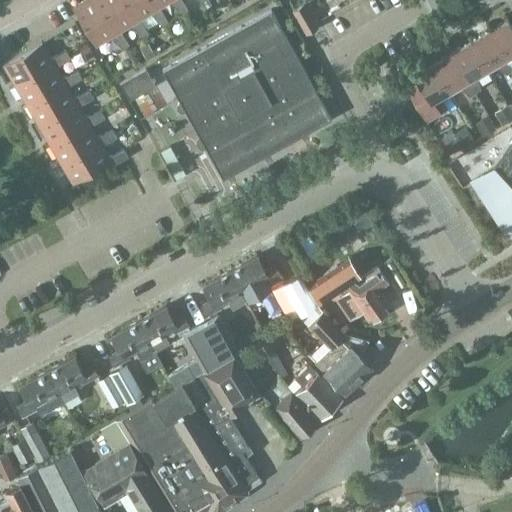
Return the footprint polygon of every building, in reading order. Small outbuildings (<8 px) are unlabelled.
[(123,49),(125,47),(96,0),(84,0),(73,7),(96,45),(111,36),(123,49)] [(142,37),(144,36),(122,0),(96,0),(125,47),(129,45),(121,30),(131,24),(142,37)] [(162,25),(164,24),(149,0),(122,0),(144,36),(149,33),(140,19),(151,12),(162,25)] [(181,13),(183,12),(176,0),(149,0),(164,24),(168,21),(160,7),(170,1),(181,13)] [(199,0),(201,2),(203,0),(202,0),(176,0),(183,12),(188,10),(182,0),(199,0)] [(310,0),(309,0),(293,10),(307,33),(318,27),(311,15),(317,11),(310,0)] [(163,69),(223,178),(331,118),(271,9),(163,69)] [(489,30),(506,60),(511,56),(511,25),(508,19),(489,30)] [(511,70),(511,69),(506,60),(489,30),(470,41),(488,71),(498,65),(507,74),(511,70)] [(478,77),(488,71),(470,41),(451,52),(475,92),(481,89),(478,77)] [(15,84),(68,54),(67,52),(51,57),(42,42),(3,64),(15,84)] [(469,96),(475,92),(451,52),(432,63),(450,93),(460,87),(469,96)] [(27,104),(80,73),(78,71),(62,77),(56,67),(71,58),(68,54),(15,84),(27,104)] [(450,93),(432,63),(414,74),(414,75),(403,81),(427,121),(444,111),(440,99),(450,93)] [(146,68),(120,82),(129,100),(155,85),(146,68)] [(38,124),(91,93),(90,91),(74,97),(68,86),(82,78),(80,73),(27,104),(38,124)] [(50,144),(103,113),(101,111),(85,116),(79,106),(94,98),(91,93),(38,124),(50,144)] [(61,163),(114,133),(113,130),(97,136),(91,126),(105,117),(103,113),(50,144),(61,163)] [(473,121),(480,133),(493,125),(486,114),(473,121)] [(114,133),(61,163),(73,183),(111,161),(113,165),(128,157),(124,150),(108,156),(102,145),(117,137),(114,133)] [(511,143),(494,168),(473,181),(508,235),(511,232),(511,143)] [(276,240),(268,244),(277,262),(285,258),(276,240)] [(230,270),(246,300),(271,286),(272,287),(284,280),(275,263),(265,269),(257,255),(230,270)] [(307,285),(319,302),(335,292),(351,316),(362,309),(368,319),(374,316),(378,318),(385,313),(384,309),(389,305),(377,287),(387,281),(378,266),(350,285),(338,264),(307,285)] [(232,308),(246,300),(230,270),(203,284),(211,299),(200,304),(206,314),(220,306),(217,302),(226,297),(232,308)] [(284,287),(297,309),(312,300),(299,278),(284,287)] [(345,333),(323,310),(316,303),(297,314),(307,325),(308,324),(330,347),(315,361),(343,392),(346,392),(373,367),(358,353),(366,339),(345,333)] [(138,320),(155,350),(169,342),(163,331),(172,326),(175,331),(188,323),(183,314),(173,319),(165,305),(138,320)] [(199,323),(219,358),(236,349),(217,313),(199,323)] [(140,358),(155,350),(138,320),(111,335),(119,349),(109,354),(114,364),(128,357),(125,352),(134,347),(140,358)] [(171,383),(219,358),(199,323),(182,332),(195,357),(166,373),(171,383)] [(275,331),(267,335),(273,345),(281,340),(275,331)] [(116,419),(124,434),(172,511),(219,511),(247,493),(248,488),(260,480),(257,476),(258,476),(245,456),(252,451),(229,414),(260,395),(234,352),(193,374),(153,398),(152,397),(116,419)] [(47,370),(63,400),(78,392),(72,382),(81,377),(83,381),(97,374),(91,364),(81,370),(73,356),(47,370)] [(108,373),(123,400),(125,403),(144,393),(126,363),(108,373)] [(342,397),(317,372),(309,363),(294,377),(302,386),(295,393),(319,418),(342,397)] [(49,408),(63,400),(47,370),(20,385),(28,399),(18,405),(23,414),(36,407),(34,402),(43,398),(49,408)] [(112,406),(123,400),(108,373),(97,380),(112,406)] [(319,420),(292,390),(274,407),(300,437),(319,420)] [(38,464),(51,458),(31,421),(19,428),(38,464)] [(11,445),(21,463),(32,456),(23,438),(11,445)] [(149,475),(128,443),(83,470),(103,503),(127,488),(142,511),(170,511),(148,476),(149,475)] [(38,464),(16,475),(34,511),(82,511),(97,505),(68,449),(51,458),(38,464)] [(0,511),(34,511),(20,483),(2,492),(6,500),(0,502),(0,511)]
